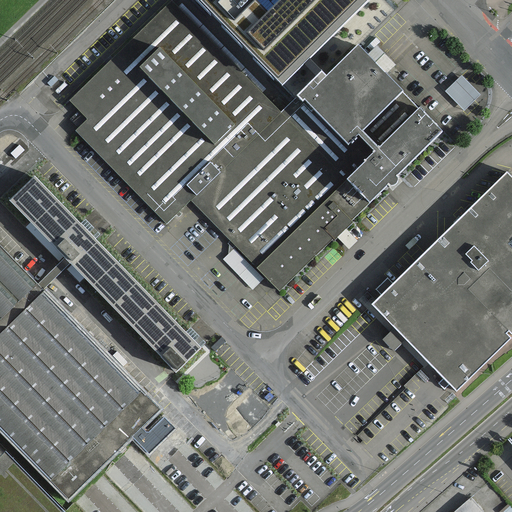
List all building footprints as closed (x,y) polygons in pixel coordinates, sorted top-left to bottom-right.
[(286,111),(178,0),(173,0),(73,97),(92,117),(78,130),(168,223),(193,199),(285,294),(335,246),(352,229),(452,132),(367,45),(322,88),(316,82),(286,111)] [(374,0),(195,0),(284,89),(374,0)] [(462,72),(445,88),(465,109),(482,93),(462,72)] [(511,174),(506,168),(367,303),(454,391),(511,333),(511,174)] [(33,180),(5,207),(169,376),(197,350),(33,180)] [(160,410),(0,244),(0,426),(16,442),(66,500),(160,410)] [(234,246),(223,258),(255,288),(266,276),(234,246)] [(0,511),(83,511),(16,442),(0,457),(0,511)] [(485,511),(468,492),(445,511),(485,511)]
